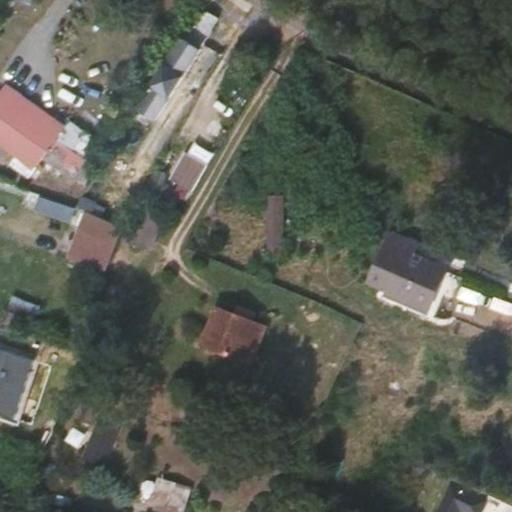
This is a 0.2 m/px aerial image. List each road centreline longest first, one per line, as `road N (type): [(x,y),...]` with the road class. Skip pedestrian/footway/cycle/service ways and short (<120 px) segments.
road 1 (unclassified): [(511,114),(270,0)]
road 2 (unknown): [(0,432),(35,442),(63,436),(83,378)]
